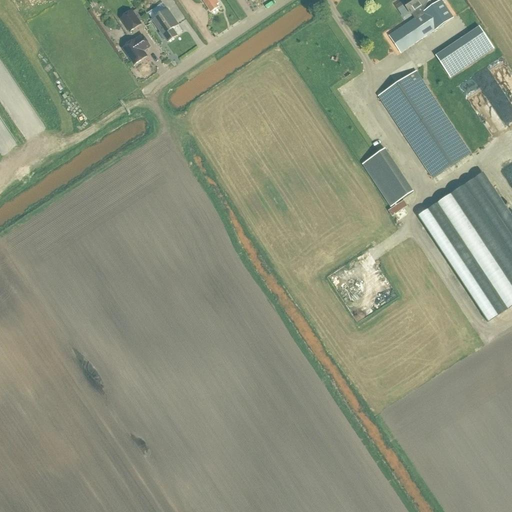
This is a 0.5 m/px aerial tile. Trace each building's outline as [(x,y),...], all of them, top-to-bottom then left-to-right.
[(202,0),(211,13),(219,9),(217,6),(219,5),(216,0),(202,0)] [(389,36),(401,54),(453,18),(441,1),(432,7),(429,2),(427,3),(424,0),(403,0),(402,2),(411,15),(412,14),(415,19),(389,36)] [(130,33),(143,24),(133,10),(121,19),(130,33)] [(168,44),(178,37),(173,30),(179,26),(168,10),(152,21),(168,44)] [(494,50),(480,28),(437,56),(452,78),(494,50)] [(150,47),(143,36),(136,41),(136,40),(123,49),(134,65),(147,57),(143,52),(150,47)] [(434,180),(471,155),(416,72),(379,97),(434,180)] [(384,149),(360,164),(388,208),(411,193),(384,149)] [(419,218),(489,323),(511,307),(511,216),(484,175),(419,218)] [(404,201),(388,212),(392,218),(408,207),(404,201)]
